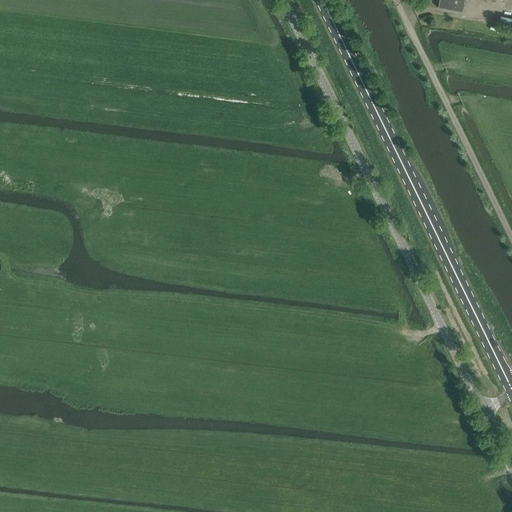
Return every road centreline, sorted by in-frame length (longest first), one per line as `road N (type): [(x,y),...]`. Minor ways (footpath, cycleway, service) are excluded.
road 1 (unclassified): [(481,411),(285,0)]
road 2 (primary): [(511,390),(323,0)]
road 3 (unclassified): [(396,0),(511,240)]
